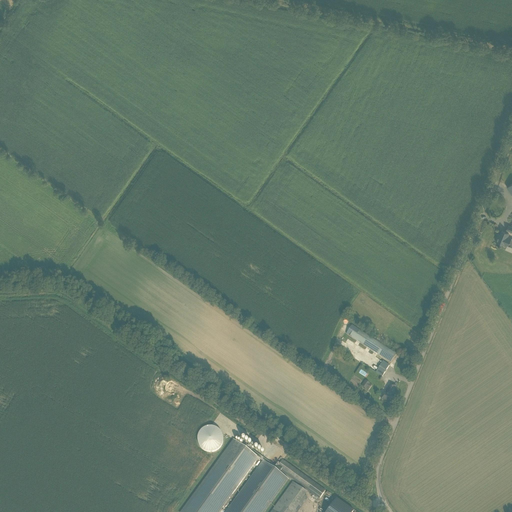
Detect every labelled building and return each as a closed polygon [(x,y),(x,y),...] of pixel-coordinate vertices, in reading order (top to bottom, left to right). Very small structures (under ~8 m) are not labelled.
[(498,234),(495,241),(500,243),(504,245),(504,247),(506,248),(505,250),(511,253),(511,247),(508,246),(511,238),(508,237),(509,234),(507,233),(501,231),(500,235),(498,234)] [(397,354),(352,325),(346,334),(391,363),(397,354)] [(348,339),(341,350),(383,377),(390,365),(348,339)] [(337,374),(344,364),(335,359),(329,368),(337,374)] [(389,404),(396,386),(395,386),(396,382),(388,379),(386,382),(390,384),(386,394),(385,393),(382,401),(385,402),(389,404)] [(366,389),(367,388),(369,390),(372,386),(370,384),(366,381),(362,386),(366,389)] [(201,432),(200,450),(222,452),(224,428),(204,427),(204,432),(201,432)] [(223,505),(259,458),(243,446),(232,439),(198,487),(223,505)] [(234,511),(265,511),(289,479),(276,470),(277,468),(279,467),(277,465),(276,467),(249,448),(250,447),(245,443),(243,446),(259,458),(263,461),(229,509),(234,511)] [(279,467),(277,468),(314,495),(320,499),(325,491),(283,460),(279,467)] [(218,511),(223,505),(198,487),(180,511),(218,511)] [(337,499),(327,511),(352,511),(353,511),(337,499)]
